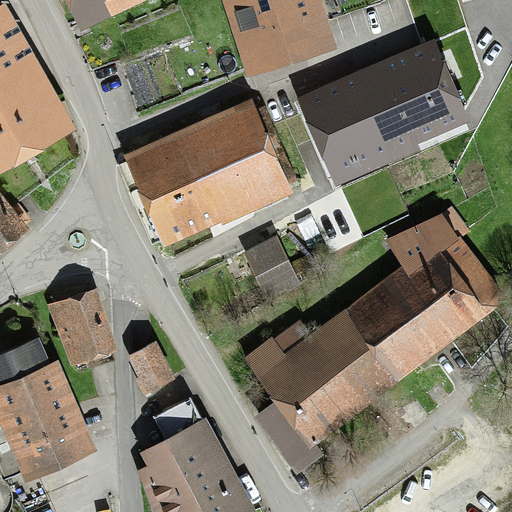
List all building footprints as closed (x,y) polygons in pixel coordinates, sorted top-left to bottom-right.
[(69,0),(80,23),(129,0),(69,0)] [(226,0),(250,72),(331,48),(315,0),(226,0)] [(511,0),(482,0),(458,25),(487,54),(511,28),(511,0)] [(0,9),(0,161),(65,125),(0,9)] [(385,63),(414,136),(462,115),(431,43),(443,39),(435,20),(416,28),(424,46),(421,48),(385,63)] [(414,136),(385,63),(303,98),(335,172),(412,137),(414,136)] [(249,104),(193,128),(229,209),(285,184),(284,182),(296,177),(267,112),(255,118),(249,104)] [(165,238),(229,209),(193,128),(130,156),(130,158),(118,163),(129,191),(142,186),(165,238)] [(0,248),(25,228),(0,197),(0,248)] [(407,264),(349,308),(398,373),(502,295),(476,261),(459,274),(439,247),(455,234),(453,231),(463,224),(450,208),(389,239),(407,264)] [(329,249),(356,236),(343,209),(316,222),(329,249)] [(313,263),(308,254),(289,264),(277,239),(247,254),(269,298),(298,282),(293,273),(313,263)] [(86,355),(113,346),(93,289),(53,303),(78,369),(89,365),(86,355)] [(315,435),(398,373),(349,308),(286,356),(272,338),(245,358),(259,376),(262,373),(268,382),(262,387),(274,404),(259,415),(297,466),(321,448),(314,438),(316,437),(315,435)] [(50,366),(36,337),(2,352),(15,382),(0,388),(0,407),(28,472),(89,444),(55,364),(50,366)] [(153,341),(132,353),(142,376),(137,378),(143,391),(171,376),(153,341)] [(157,511),(251,511),(191,398),(156,417),(166,437),(145,449),(152,464),(142,469),(150,496),(157,511)]
